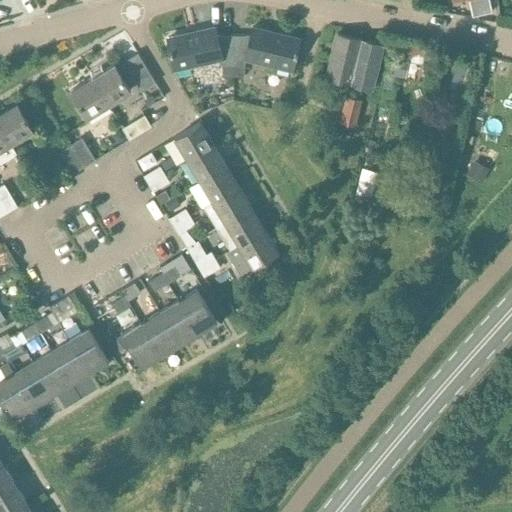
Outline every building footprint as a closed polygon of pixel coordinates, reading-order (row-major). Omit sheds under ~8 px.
[(485,5),(483,18),(492,20),(494,7),(485,5)] [(234,76),(233,35),(216,35),(214,27),(168,38),(175,69),(222,58),(223,76),(234,76)] [(245,76),(244,67),(244,59),(292,70),(299,38),(252,27),(251,35),(233,35),(234,76),(245,76)] [(371,89),(383,45),(337,33),(326,78),(371,89)] [(395,44),(388,72),(395,74),(399,75),(405,76),(409,61),(422,64),(425,51),(395,44)] [(133,57),(128,60),(133,69),(144,63),(138,54),(133,57)] [(92,78),(108,104),(130,91),(114,64),(92,78)] [(146,69),(134,76),(142,90),(154,82),(146,69)] [(108,104),(92,78),(70,91),(86,117),(108,104)] [(385,86),(381,104),(392,107),(396,88),(385,86)] [(340,121),(355,125),(361,99),(346,95),(340,121)] [(0,113),(0,125),(11,144),(33,130),(17,104),(0,113)] [(390,109),(380,107),(378,115),(388,117),(390,109)] [(151,126),(144,115),(122,128),(129,139),(151,126)] [(469,118),(467,128),(481,131),(483,122),(469,118)] [(187,159),(213,143),(201,122),(174,138),(187,159)] [(10,144),(11,144),(0,125),(0,162),(0,163),(16,153),(10,144)] [(120,130),(112,135),(113,138),(116,142),(117,144),(126,139),(125,137),(120,130)] [(71,144),(84,166),(95,159),(82,137),(71,144)] [(200,181),(226,165),(213,143),(187,159),(200,181)] [(84,166),(71,144),(60,151),(73,173),(84,166)] [(443,144),(440,156),(449,158),(452,146),(443,144)] [(474,160),(466,175),(482,183),(490,169),(474,160)] [(213,202),(239,186),(226,165),(200,181),(213,202)] [(148,183),(164,173),(160,166),(144,176),(148,183)] [(382,209),(381,199),(374,199),(377,184),(383,186),(386,173),(366,168),(361,196),(365,197),(365,209),(382,209)] [(164,173),(148,183),(153,191),(169,182),(164,173)] [(387,178),(386,178),(387,199),(387,200),(392,200),(406,200),(408,200),(406,176),(391,177),(387,178)] [(457,180),(452,189),(463,195),(468,186),(457,180)] [(4,184),(0,186),(0,215),(6,212),(17,206),(4,184)] [(226,224),(252,208),(239,186),(213,202),(226,224)] [(169,210),(180,204),(175,196),(164,202),(169,210)] [(185,208),(169,218),(174,226),(190,216),(185,208)] [(238,245),(265,229),(252,208),(226,224),(238,245)] [(190,216),(174,226),(178,234),(195,224),(190,216)] [(240,273),(251,266),(278,250),(265,229),(238,245),(227,252),(240,273)] [(195,261),(199,269),(216,259),(211,251),(195,261)] [(220,267),(216,259),(199,269),(204,276),(220,267)] [(277,262),(270,266),(279,279),(286,274),(277,262)] [(162,273),(167,283),(181,275),(175,265),(162,273)] [(167,283),(162,273),(149,280),(155,291),(167,283)] [(128,301),(129,300),(141,293),(134,282),(121,290),(124,295),(128,301)] [(178,301),(197,333),(219,320),(199,288),(178,301)] [(50,306),(53,311),(60,323),(78,312),(74,305),(68,295),(50,306)] [(124,295),(111,302),(118,313),(131,305),(129,300),(128,301),(124,295)] [(159,312),(179,344),(197,333),(178,301),(159,312)] [(47,315),(35,322),(41,334),(60,323),(53,311),(47,315)] [(160,355),(179,344),(159,312),(141,323),(160,355)] [(13,329),(23,345),(41,334),(35,322),(21,330),(18,325),(13,329)] [(141,366),(160,355),(141,323),(122,334),(141,366)] [(70,339),(89,371),(108,360),(89,328),(79,333),(70,339)] [(13,329),(0,336),(0,348),(4,355),(23,345),(13,329)] [(89,371),(70,339),(51,350),(70,382),(89,371)] [(42,356),(33,361),(52,393),(70,382),(51,350),(48,345),(39,351),(42,356)] [(33,361),(14,372),(34,404),(52,393),(33,361)] [(2,371),(5,378),(0,380),(0,392),(14,416),(34,404),(14,372),(11,366),(2,371)] [(2,462),(0,462),(0,492),(15,483),(2,462)] [(0,511),(15,511),(28,504),(15,483),(0,492),(0,511)]
